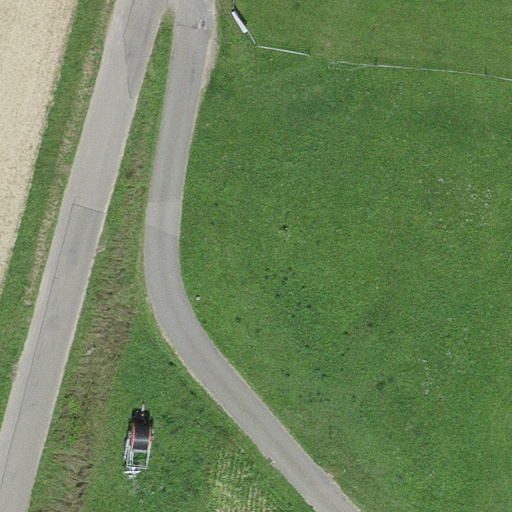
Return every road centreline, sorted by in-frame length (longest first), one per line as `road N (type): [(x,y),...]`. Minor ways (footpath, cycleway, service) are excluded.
road 1 (unclassified): [(343,511),(237,401),(185,327),(164,234),(199,0)]
road 2 (unclassified): [(149,0),(9,511)]
